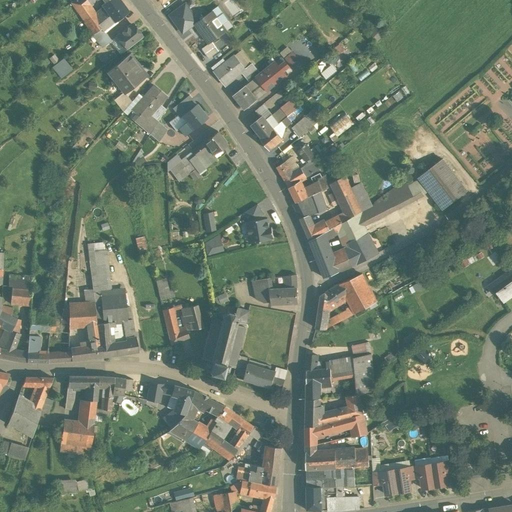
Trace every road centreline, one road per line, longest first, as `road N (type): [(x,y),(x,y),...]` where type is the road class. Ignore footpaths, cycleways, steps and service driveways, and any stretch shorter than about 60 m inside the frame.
road 1 (tertiary): [(309,294),(300,251),(265,178),(135,0)]
road 2 (residential): [(292,413),(153,373),(0,368)]
road 3 (residential): [(309,294),(389,256),(511,168)]
road 4 (residential): [(509,494),(489,349),(511,320)]
road 5 (tertiary): [(292,413),(309,294)]
